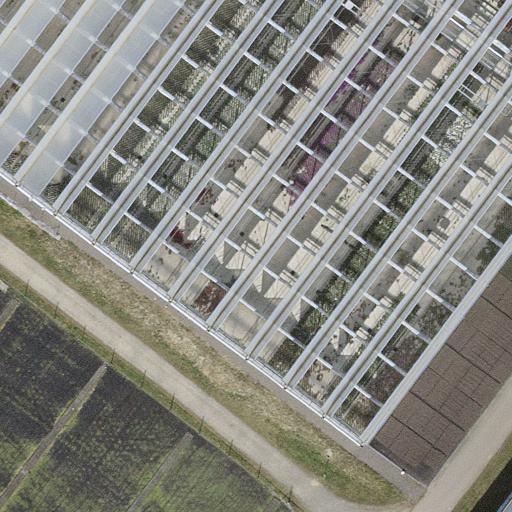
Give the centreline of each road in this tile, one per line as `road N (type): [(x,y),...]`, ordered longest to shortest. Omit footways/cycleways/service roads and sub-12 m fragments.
road 1 (track): [(329,511),(0,250)]
road 2 (track): [(433,511),(511,411)]
